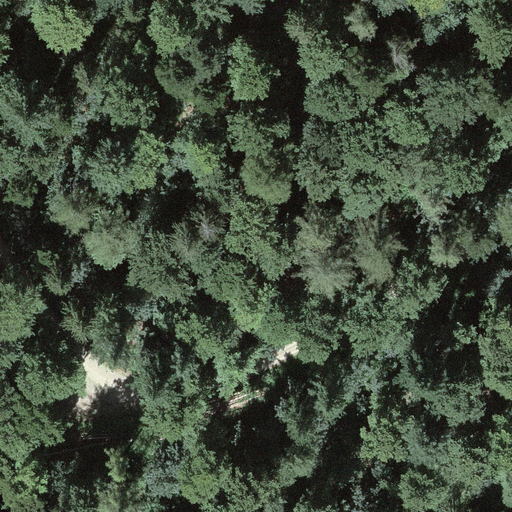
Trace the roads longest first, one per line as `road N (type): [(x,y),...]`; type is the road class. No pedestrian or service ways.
road 1 (track): [(511,222),(224,380),(129,404)]
road 2 (track): [(129,404),(0,255)]
road 3 (track): [(0,426),(129,404)]
